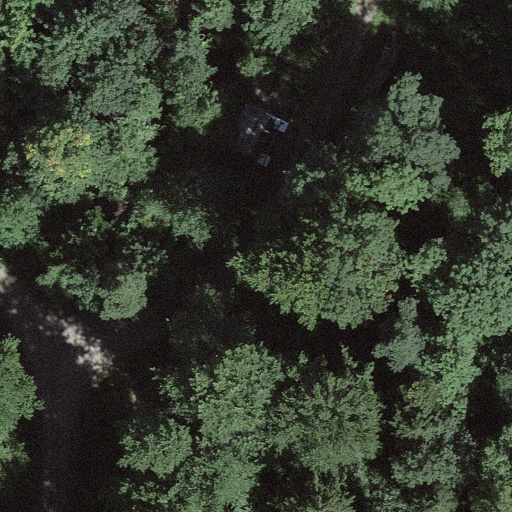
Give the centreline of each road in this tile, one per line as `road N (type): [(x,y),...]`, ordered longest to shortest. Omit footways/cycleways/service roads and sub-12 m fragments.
road 1 (track): [(63,343),(175,338),(287,236),(386,0)]
road 2 (track): [(49,511),(63,343),(0,277)]
